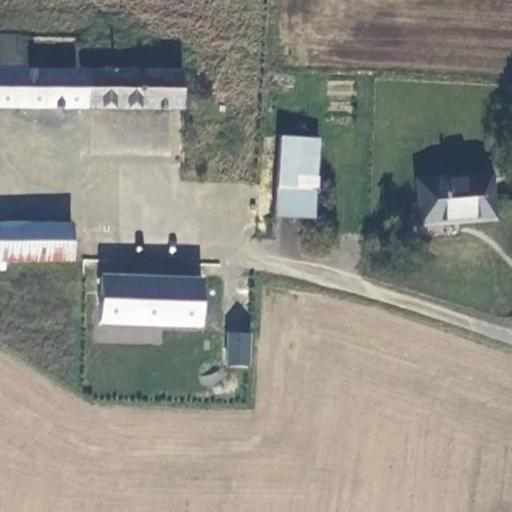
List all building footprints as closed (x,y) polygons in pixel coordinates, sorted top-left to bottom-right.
[(196,79),(88,76),(90,43),(0,39),(0,111),(195,116),(196,79)] [(23,153),(27,156),(33,157),(38,156),(43,154),(46,150),(48,145),(49,140),(48,135),(45,130),(41,127),(36,125),(30,125),(25,127),(21,130),(18,134),(17,139),(17,145),(19,150),(23,153)] [(288,145),(283,221),(322,224),(327,148),(288,145)] [(490,219),(485,176),(415,182),(420,225),(490,219)] [(0,262),(73,262),(74,227),(0,227),(0,262)] [(100,276),(98,321),(208,329),(209,318),(199,317),(200,283),(100,276)] [(250,366),(252,333),(228,331),(225,364),(250,366)]
